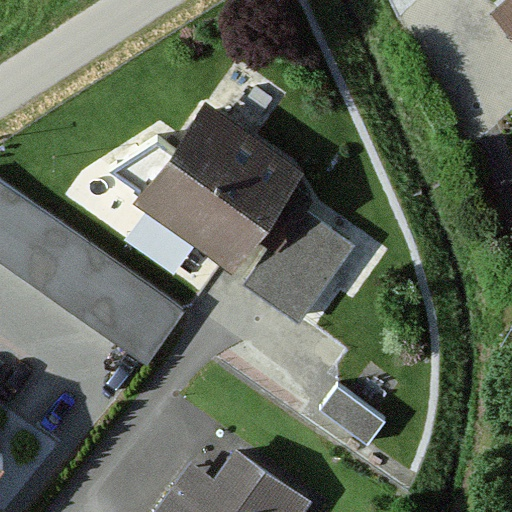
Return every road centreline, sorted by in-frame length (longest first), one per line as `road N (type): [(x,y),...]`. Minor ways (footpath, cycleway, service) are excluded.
road 1 (residential): [(67,511),(234,305)]
road 2 (residential): [(141,0),(0,95)]
